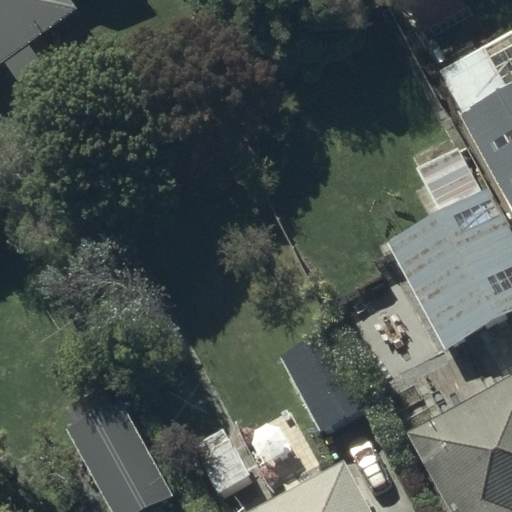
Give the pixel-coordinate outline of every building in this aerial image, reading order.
[(0,0),(0,77),(8,72),(21,91),(45,74),(33,57),(83,22),(67,0),(0,0)] [(511,88),(494,55),(444,81),(467,124),(465,125),(511,212),(511,88)] [(446,224),(392,253),(449,362),(511,329),(511,233),(494,198),(486,202),(462,156),(421,177),(446,224)] [(336,339),(284,366),(323,441),(374,414),(336,339)] [(511,511),(511,389),(413,444),(449,511),(511,511)] [(163,511),(176,505),(125,408),(115,413),(107,399),(70,418),(79,435),(72,439),(111,511),(163,511)] [(232,435),(195,454),(221,504),(258,485),(232,435)] [(371,511),(350,471),(275,511),(371,511)]
